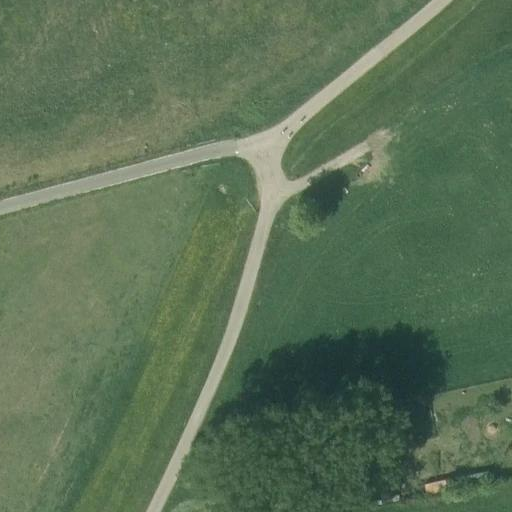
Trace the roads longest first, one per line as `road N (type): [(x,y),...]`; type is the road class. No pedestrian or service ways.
road 1 (unclassified): [(154,511),(224,361),(266,218),(271,147),(282,129)]
road 2 (residential): [(0,207),(282,129)]
road 3 (track): [(268,191),(321,135),(487,0)]
road 4 (unclassified): [(282,129),(439,0)]
